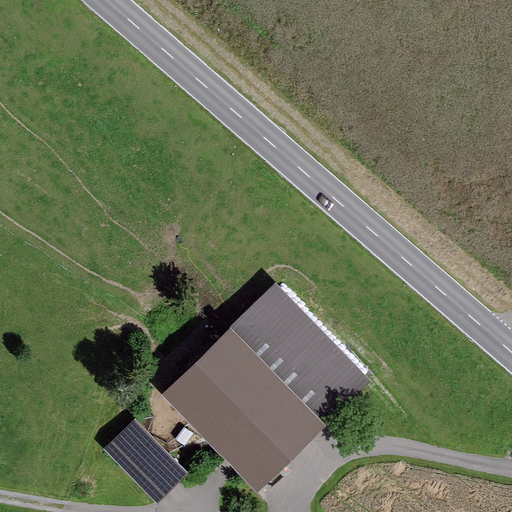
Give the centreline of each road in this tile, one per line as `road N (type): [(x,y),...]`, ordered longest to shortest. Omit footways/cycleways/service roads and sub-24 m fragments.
road 1 (primary): [(511,352),(102,0)]
road 2 (residential): [(511,467),(402,446),(347,446),(285,511)]
